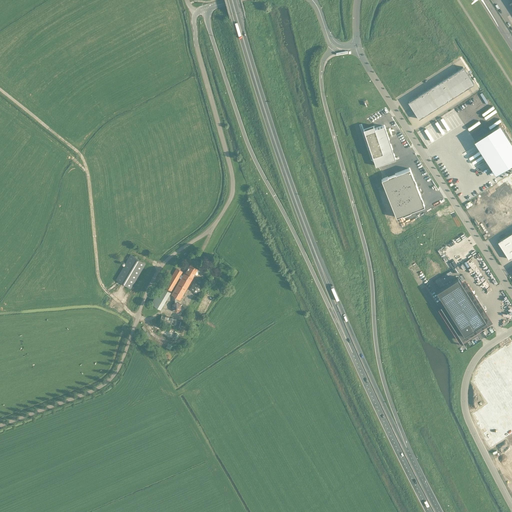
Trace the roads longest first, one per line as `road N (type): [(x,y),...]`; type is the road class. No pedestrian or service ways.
road 1 (unclassified): [(0,425),(108,378),(156,269),(223,211),(232,182),(196,46),(195,13)]
road 2 (trunk): [(405,447),(377,355),(366,252),(322,96),(321,64),(333,45)]
road 3 (trunk): [(204,7),(251,153),(352,351)]
road 4 (unclassified): [(511,294),(358,44)]
road 5 (trunk): [(323,273),(232,0)]
road 6 (track): [(0,88),(79,153),(99,282),(137,317)]
road 7 (unclassified): [(511,330),(476,358),(463,395),(511,503)]
road 8 (trunk): [(405,447),(323,273)]
road 9 (trunk): [(352,351),(430,511)]
